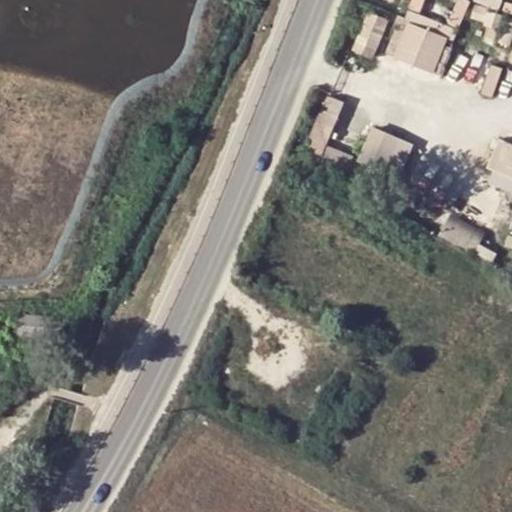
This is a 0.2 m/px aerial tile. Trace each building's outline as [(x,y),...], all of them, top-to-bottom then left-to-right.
[(387,19),(368,10),(350,49),(371,57),(387,19)] [(407,30),(399,27),(388,56),(445,79),(456,51),(448,48),(454,29),(414,13),(407,30)] [(346,104),(327,96),(305,153),(349,172),(355,157),(330,147),(346,104)] [(379,124),(368,152),(404,165),(414,137),(379,124)] [(487,180),(511,188),(511,139),(503,136),(487,180)] [(438,235),(490,264),(496,252),(478,242),(483,232),(450,213),(438,235)] [(17,335),(56,338),(59,318),(19,315),(17,335)]
